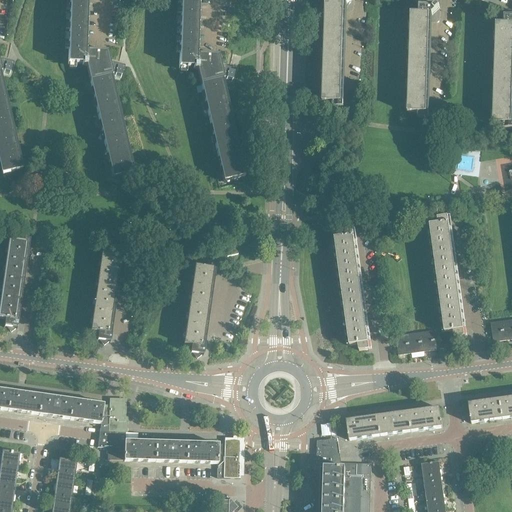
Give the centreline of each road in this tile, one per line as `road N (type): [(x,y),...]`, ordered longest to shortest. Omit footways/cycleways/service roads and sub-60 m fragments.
road 1 (tertiary): [(281,264),(290,0)]
road 2 (residential): [(483,369),(464,221)]
road 3 (residential): [(381,383),(365,244)]
